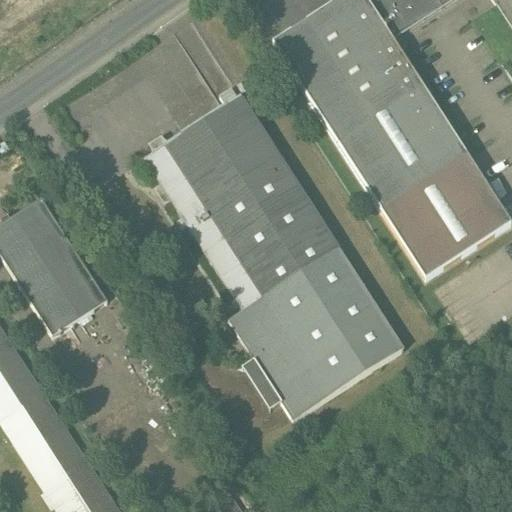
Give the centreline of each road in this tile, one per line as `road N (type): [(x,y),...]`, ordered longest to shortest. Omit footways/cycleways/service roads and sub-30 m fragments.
road 1 (unclassified): [(0,112),(167,0)]
road 2 (track): [(511,116),(487,104),(438,28),(484,0)]
